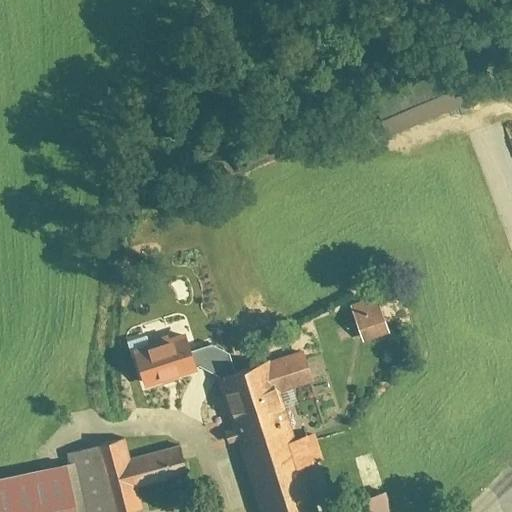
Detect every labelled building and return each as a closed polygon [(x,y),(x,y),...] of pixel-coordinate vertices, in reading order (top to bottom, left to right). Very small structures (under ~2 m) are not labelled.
[(361,100),(376,138),(467,103),(453,65),(361,100)] [(342,312),(354,343),(385,332),(374,300),(342,312)] [(154,388),(219,363),(213,348),(207,351),(198,329),(140,352),(154,388)] [(307,511),(309,511),(274,395),(305,386),(296,356),(210,382),(249,511),(307,511)] [(151,511),(146,483),(177,477),(171,451),(108,464),(107,457),(0,478),(0,511),(151,511)] [(382,511),(377,496),(337,510),(337,511),(382,511)]
